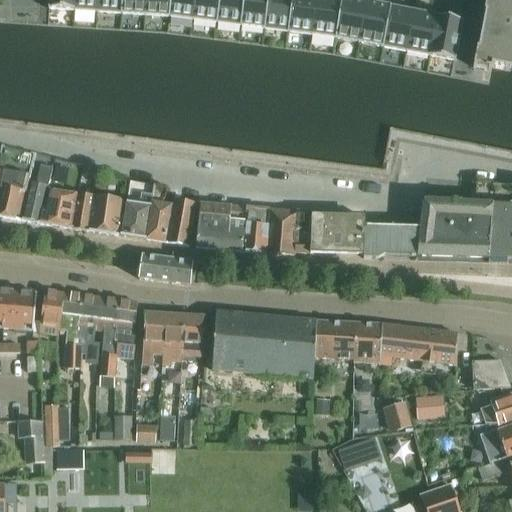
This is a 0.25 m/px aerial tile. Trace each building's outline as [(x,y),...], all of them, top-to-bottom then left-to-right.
[(73,13),(73,0),(48,0),(48,11),(73,13)] [(97,15),(97,0),(73,0),(73,13),(97,15)] [(121,16),(121,0),(97,0),(97,15),(121,16)] [(145,18),(146,0),(121,0),(121,16),(145,18)] [(169,20),(171,0),(146,0),(145,18),(165,19),(169,20)] [(171,0),(169,20),(192,23),(195,0),(171,0)] [(195,0),(192,23),(216,26),(219,0),(195,0)] [(240,29),(243,0),(219,0),(216,26),(240,29)] [(264,32),(267,0),(243,0),(240,29),(264,32)] [(267,0),(264,32),(288,35),(292,0),(267,0)] [(292,0),(288,35),(311,38),(316,0),(292,0)] [(334,41),(341,1),(330,0),(316,0),(311,38),(330,41),(334,41)] [(511,2),(504,1),(504,0),(486,0),(483,14),(485,14),(477,52),(476,52),(473,69),(490,73),(491,69),(511,72),(511,2)] [(359,45),(366,5),(341,1),(334,41),(359,45)] [(382,49),(390,8),(387,8),(366,5),(359,45),(382,49)] [(406,54),(414,13),(390,8),(382,49),(406,54)] [(414,13),(406,54),(429,59),(437,18),(414,13)] [(437,18),(429,59),(454,64),(462,23),(437,18)] [(0,218),(18,221),(36,156),(18,151),(1,146),(0,152),(0,218)] [(39,224),(55,161),(42,157),(36,156),(18,221),(19,221),(39,224)] [(55,161),(39,224),(56,228),(73,230),(78,196),(81,181),(83,168),(71,165),(55,161)] [(83,168),(81,181),(90,183),(93,171),(89,170),(84,169),(83,168)] [(146,240),(154,187),(130,182),(122,236),(146,240)] [(476,205),(456,205),(425,203),(422,230),(387,229),(367,229),(364,260),(379,261),(390,250),(398,251),(408,257),(511,261),(511,186),(477,183),(476,205)] [(166,243),(171,208),(162,207),(163,203),(165,200),(167,191),(154,187),(146,240),(166,243)] [(88,232),(93,197),(78,196),(73,230),(88,232)] [(93,197),(88,232),(118,236),(122,201),(93,197)] [(171,208),(166,243),(189,247),(196,205),(175,201),(174,209),(171,208)] [(244,253),(246,219),(235,218),(234,225),(230,224),(231,208),(200,206),(196,249),(244,253)] [(267,255),(270,212),(246,210),(246,219),(244,253),(267,255)] [(296,214),(295,254),(364,257),(365,220),(296,211),(296,214)] [(295,254),(296,214),(270,212),(267,255),(295,257),(295,254)] [(192,263),(143,256),(142,256),(141,270),(140,280),(190,287),(192,263)] [(0,329),(12,331),(16,293),(13,293),(11,290),(5,289),(2,292),(0,291),(0,329)] [(33,333),(36,296),(36,295),(34,295),(31,292),(26,291),(23,294),(16,293),(12,331),(13,331),(16,335),(24,336),(28,332),(33,333)] [(43,313),(42,325),(41,329),(59,332),(64,295),(45,293),(43,313)] [(64,295),(59,332),(67,333),(66,346),(65,346),(65,370),(81,370),(82,341),(77,340),(78,330),(82,298),(64,295)] [(82,298),(78,330),(96,332),(99,300),(82,298)] [(119,302),(99,300),(96,332),(103,333),(98,377),(114,379),(116,359),(118,359),(118,356),(115,356),(117,346),(113,346),(119,302)] [(132,337),(136,308),(136,305),(119,302),(113,346),(117,346),(115,356),(118,356),(118,359),(133,362),(135,348),(133,348),(134,337),(132,337)] [(313,381),(315,360),(314,360),(316,323),(216,314),(212,372),(313,381)] [(163,356),(165,317),(145,316),(142,361),(153,361),(154,355),(163,356)] [(165,317),(163,356),(162,367),(167,367),(167,363),(182,364),(182,362),(185,318),(165,317)] [(185,318),(182,362),(192,363),(193,357),(202,358),(204,319),(185,318)] [(314,360),(315,360),(354,362),(356,325),(316,323),(314,360)] [(381,327),(356,325),(354,362),(354,363),(379,365),(381,327)] [(454,367),(457,335),(383,327),(381,327),(379,365),(379,366),(391,367),(392,359),(454,367)] [(39,355),(39,343),(28,343),(28,355),(39,355)] [(87,344),(85,362),(99,363),(100,345),(87,344)] [(0,354),(8,355),(8,346),(0,346),(0,354)] [(21,346),(8,346),(8,355),(21,355),(21,346)] [(37,360),(27,360),(27,375),(37,375),(37,360)] [(474,391),(511,389),(501,362),(473,364),(474,391)] [(511,395),(492,402),(480,412),(485,426),(485,427),(486,427),(500,427),(511,422),(511,395)] [(444,397),(415,400),(417,422),(446,419),(444,397)] [(316,402),(315,417),(327,418),(328,403),(316,402)] [(412,429),(406,404),(383,409),(389,435),(412,429)] [(114,442),(132,443),(132,418),(115,418),(114,434),(114,441),(114,442)] [(160,418),(159,443),(173,444),(175,419),(160,418)] [(197,448),(198,422),(185,422),(184,447),(197,448)] [(43,423),(17,423),(18,441),(24,441),(25,468),(42,467),(41,483),(53,482),(53,449),(44,448),(43,423)] [(69,426),(59,426),(59,442),(69,442),(69,426)] [(487,436),(486,427),(485,427),(485,426),(472,427),(473,437),(487,436)] [(155,428),(135,427),(135,445),(155,445),(155,428)] [(499,463),(511,457),(511,427),(498,433),(501,442),(493,445),(499,463)] [(374,440),(357,445),(364,467),(381,461),(374,440)] [(152,455),(126,455),(126,464),(152,465),(152,455)] [(57,473),(92,472),(92,458),(56,459),(57,473)] [(498,463),(478,470),(482,483),(503,476),(498,463)] [(459,511),(451,487),(421,498),(426,511),(459,511)]
